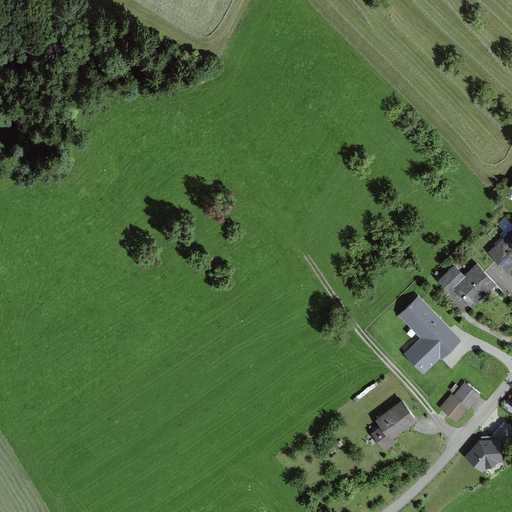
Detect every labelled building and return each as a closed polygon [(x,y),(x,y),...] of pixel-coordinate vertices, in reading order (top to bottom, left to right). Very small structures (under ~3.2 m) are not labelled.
[(511,228),(488,252),(508,272),(511,268),(511,228)] [(497,286),(477,264),(464,275),(454,264),(437,280),(450,294),(455,289),(473,308),(497,286)] [(460,340),(419,296),(398,315),(419,337),(402,353),(422,375),(460,340)] [(480,396),(464,383),(440,410),(457,424),(480,396)] [(415,421),(401,402),(376,420),(381,427),(372,433),(384,452),(395,444),(391,438),(415,421)] [(482,470),(486,465),(496,460),(501,459),(499,438),(478,440),(465,457),(482,470)]
